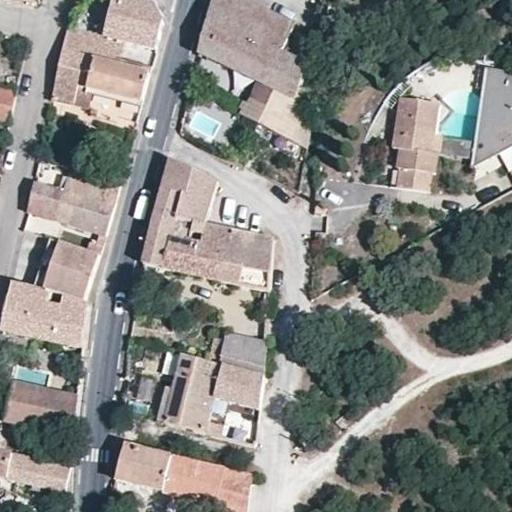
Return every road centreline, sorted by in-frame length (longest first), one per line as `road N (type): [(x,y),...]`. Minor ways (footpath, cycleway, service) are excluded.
road 1 (residential): [(271,511),(295,240),(289,220),(253,184),(154,136)]
road 2 (secondary): [(95,511),(117,287),(154,136)]
road 3 (residential): [(0,251),(49,33)]
road 4 (secondary): [(154,136),(190,0)]
